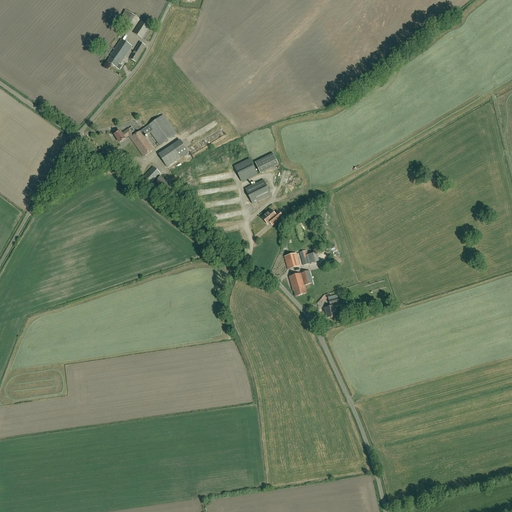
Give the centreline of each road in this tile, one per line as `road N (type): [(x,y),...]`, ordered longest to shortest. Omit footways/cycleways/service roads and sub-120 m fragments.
road 1 (unclassified): [(385,511),(366,441),(317,329),(290,295),(210,248),(77,138)]
road 2 (unclassified): [(0,267),(77,138)]
road 3 (unclassified): [(77,138),(141,60),(162,19)]
road 4 (track): [(257,404),(227,301),(242,268)]
